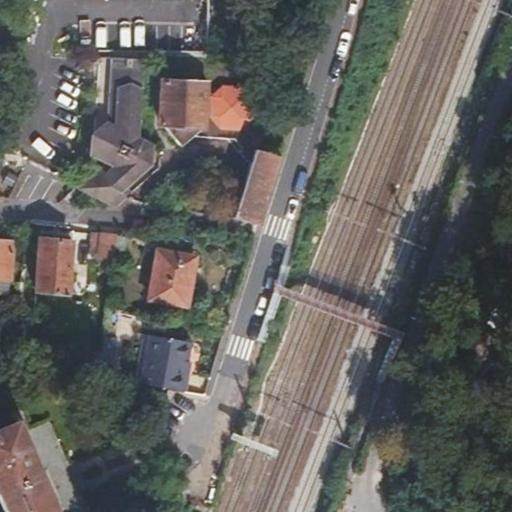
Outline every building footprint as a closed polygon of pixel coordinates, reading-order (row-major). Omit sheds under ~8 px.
[(115,165),(84,192),(111,216),(132,200),(125,194),(156,168),(156,147),(142,137),(144,92),(136,85),(136,64),(110,62),(110,123),(87,149),(115,165)] [(256,227),(277,159),(254,152),(240,134),(251,122),(252,103),(239,88),(220,86),(208,97),(204,96),(205,86),(162,83),(157,128),(161,128),(173,128),(172,140),(179,149),(190,138),(232,140),(240,150),(237,153),(249,167),(232,219),(256,227)] [(173,128),(161,128),(172,140),(173,128)] [(97,262),(114,264),(117,238),(93,236),(91,251),(99,252),(97,262)] [(41,239),(35,290),(69,294),(75,243),(41,239)] [(0,241),(0,281),(10,283),(14,243),(0,241)] [(157,253),(151,301),(187,306),(194,259),(157,253)] [(137,388),(182,394),(185,367),(183,367),(186,345),(144,339),(137,388)] [(89,353),(85,380),(100,383),(103,362),(103,356),(89,353)] [(103,362),(100,383),(111,384),(113,363),(103,362)] [(0,496),(6,511),(54,511),(34,464),(30,466),(25,456),(30,454),(16,423),(0,429),(0,496)] [(34,464),(30,454),(25,456),(30,466),(34,464)]
